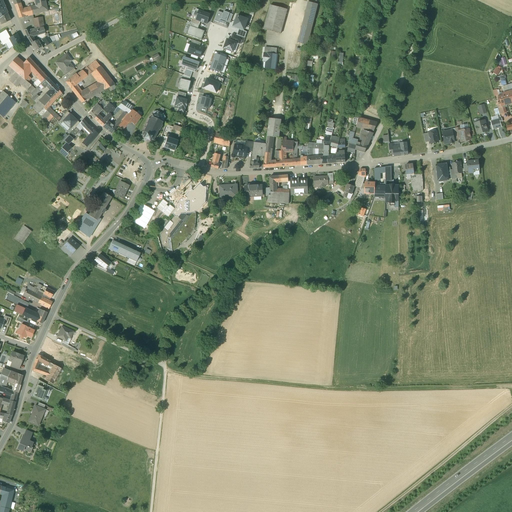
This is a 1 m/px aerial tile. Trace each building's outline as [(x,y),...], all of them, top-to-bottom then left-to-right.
[(19,0),(15,0),(13,1),(19,18),(23,17),(32,15),(33,15),(32,11),(30,7),(22,9),(19,0)] [(33,0),(35,6),(30,7),(32,11),(33,15),(47,12),(47,10),(48,9),(46,0),(33,0)] [(308,2),(297,43),(308,45),(318,5),(308,2)] [(287,10),(270,5),(264,29),(280,34),(287,10)] [(196,20),(195,20),(200,22),(207,24),(210,15),(199,10),(199,12),(196,20)] [(223,13),(218,11),(215,21),(225,25),(227,22),(230,13),(224,11),(223,13)] [(10,20),(7,13),(0,18),(0,21),(1,24),(10,20)] [(248,19),(237,16),(235,22),(234,26),(236,27),(239,28),(244,30),(248,19)] [(42,18),(33,19),(34,29),(44,27),(43,24),(46,24),(45,18),(42,19),(42,18)] [(186,35),(201,40),(205,31),(198,29),(190,26),(186,35)] [(239,28),(237,35),(241,37),(245,38),(247,32),(243,31),(244,30),(239,28)] [(36,29),(29,30),(28,30),(24,31),(27,38),(31,44),(34,41),(32,37),(38,35),(36,29)] [(6,30),(0,33),(0,39),(3,45),(11,41),(9,39),(10,38),(9,36),(6,30)] [(10,38),(9,39),(11,41),(14,46),(20,42),(16,34),(10,38)] [(232,34),(230,41),(236,43),(240,45),(242,40),(240,39),(241,37),(237,35),(232,34)] [(41,45),(38,40),(34,41),(31,44),(35,51),(38,49),(42,47),(41,45)] [(227,40),(224,49),(233,52),(236,43),(230,41),(227,40)] [(199,46),(191,43),(188,53),(200,57),(203,48),(199,46)] [(66,54),(56,63),(59,67),(60,66),(66,74),(68,73),(74,68),(67,60),(69,58),(66,54)] [(216,54),(211,69),(221,72),(226,58),(216,54)] [(271,54),(264,54),(263,61),(266,61),(266,68),(275,70),(277,55),(276,55),(271,54)] [(23,63),(16,57),(8,66),(19,75),(31,61),(28,58),(23,63)] [(181,64),(188,67),(196,70),(199,63),(184,58),(181,64)] [(95,60),(82,70),(87,76),(91,73),(100,66),(95,60)] [(31,61),(19,75),(28,83),(29,82),(28,81),(31,78),(27,75),(31,71),(32,73),(35,70),(33,68),(35,65),(31,61)] [(46,77),(35,65),(33,68),(35,70),(32,73),(41,83),(46,77)] [(497,65),(492,73),(497,75),(501,68),(497,65)] [(27,89),(31,85),(28,83),(19,75),(8,66),(5,70),(12,76),(10,80),(18,87),(20,83),(27,89)] [(91,73),(100,85),(104,90),(114,85),(100,66),(91,73)] [(184,75),(190,78),(193,71),(187,69),(186,69),(184,75)] [(77,75),(76,74),(70,79),(75,85),(76,85),(87,76),(82,70),(77,75)] [(214,81),(220,83),(222,84),(224,77),(216,74),(214,81)] [(54,85),(46,77),(41,83),(40,84),(43,87),(44,88),(46,86),(49,89),(54,85)] [(66,82),(71,89),(75,85),(70,79),(66,82)] [(178,88),(189,91),(191,81),(190,81),(181,79),(178,88)] [(214,81),(207,79),(204,88),(216,93),(220,83),(214,81)] [(35,89),(33,91),(36,95),(43,87),(40,84),(35,89)] [(59,91),(54,85),(49,89),(50,90),(46,94),(51,99),(52,97),(55,95),(59,91)] [(82,93),(76,85),(75,85),(71,89),(77,97),(82,93)] [(82,93),(77,97),(82,103),(87,99),(89,98),(94,95),(98,93),(100,92),(103,90),(104,90),(100,85),(83,94),(82,93)] [(104,90),(103,90),(105,93),(116,88),(114,85),(104,90)] [(3,91),(0,94),(0,115),(3,118),(16,103),(3,91)] [(55,95),(52,97),(51,99),(48,102),(51,105),(57,98),(61,94),(59,91),(55,95)] [(511,102),(509,92),(498,95),(501,104),(502,106),(505,105),(511,103),(511,102)] [(46,94),(39,102),(44,106),(48,102),(51,99),(46,94)] [(185,99),(177,97),(174,106),(179,107),(178,111),(183,112),(184,109),(185,109),(185,106),(186,106),(186,103),(187,100),(185,99)] [(199,106),(209,109),(211,99),(202,97),(199,106)] [(124,100),(118,106),(121,109),(124,111),(128,114),(131,110),(134,107),(124,100)] [(38,113),(39,112),(44,107),(45,106),(44,106),(39,102),(33,109),(38,113)] [(505,105),(502,106),(501,104),(497,105),(500,114),(506,112),(504,106),(505,105)] [(98,105),(89,113),(94,119),(97,115),(102,110),(98,105)] [(484,105),(478,106),(481,115),(486,113),(484,105)] [(111,106),(105,111),(108,114),(109,113),(111,115),(115,111),(115,110),(111,106)] [(52,116),(46,110),(44,107),(39,112),(54,126),(58,122),(58,121),(52,116)] [(61,118),(49,107),(46,110),(52,116),(54,114),(60,119),(61,118)] [(140,117),(131,110),(128,114),(124,119),(128,123),(129,124),(130,122),(132,122),(134,124),(140,117)] [(150,119),(149,119),(149,118),(148,118),(148,119),(146,123),(145,124),(146,124),(147,124),(145,128),(144,127),(144,128),(145,128),(143,132),(142,131),(142,132),(143,132),(142,135),(141,135),(141,136),(142,135),(145,137),(144,138),(143,137),(142,138),(144,139),(143,139),(144,139),(142,142),(147,144),(148,141),(149,141),(150,142),(151,140),(152,141),(153,141),(153,140),(154,138),(155,138),(154,137),(156,134),(157,134),(157,133),(158,130),(159,130),(159,131),(160,131),(159,130),(161,126),(162,125),(161,125),(162,123),(163,122),(162,121),(163,121),(164,121),(164,120),(163,120),(165,117),(163,114),(164,114),(163,113),(162,114),(161,113),(159,111),(159,112),(158,111),(157,110),(157,111),(154,111),(153,111),(153,112),(152,114),(151,114),(152,115),(151,116),(150,116),(151,117),(150,119)] [(124,111),(117,120),(121,122),(124,119),(128,114),(124,111)] [(78,121),(69,113),(66,117),(63,121),(71,128),(78,121)] [(100,118),(97,115),(94,119),(102,127),(107,122),(107,121),(112,116),(111,115),(109,113),(108,114),(104,119),(103,120),(100,118)] [(277,137),(279,137),(280,132),(281,120),(274,119),(269,118),(267,136),(273,137),(277,137)] [(377,122),(359,118),(357,124),(356,127),(373,131),(377,122)] [(121,122),(119,125),(123,129),(128,123),(124,119),(121,122)] [(501,119),(491,122),(493,129),(501,127),(501,126),(500,122),(502,121),(501,119)] [(87,126),(83,120),(79,124),(83,128),(90,134),(92,132),(93,131),(87,126)] [(112,125),(107,122),(102,127),(111,134),(119,125),(121,122),(117,120),(112,125)] [(484,120),(474,123),(476,128),(477,130),(478,134),(481,133),(482,132),(483,132),(484,132),(487,131),(486,128),(485,126),(486,126),(484,120)] [(217,129),(216,134),(214,142),(229,146),(230,137),(226,136),(223,135),(224,130),(217,129)] [(461,130),(459,131),(460,138),(461,142),(470,140),(468,129),(461,130)] [(373,133),(363,130),(361,137),(364,138),(362,144),(367,145),(373,133)] [(451,130),(446,131),(447,133),(443,134),(445,144),(449,143),(450,143),(454,143),(454,142),(454,139),(452,130),(451,130)] [(90,134),(82,144),(83,144),(86,146),(87,147),(98,134),(93,131),(92,132),(90,134)] [(437,133),(434,134),(433,132),(428,133),(430,141),(430,143),(438,142),(437,133)] [(73,139),(69,135),(63,141),(66,143),(61,148),(62,149),(67,153),(72,148),(68,145),(73,139)] [(331,136),(325,135),(324,139),(324,144),(328,145),(330,146),(333,146),(335,137),(331,136)] [(171,138),(167,137),(167,138),(166,141),(165,141),(164,143),(165,143),(164,147),(174,151),(178,141),(175,140),(171,138)] [(294,142),(286,141),(282,141),(281,151),(282,152),(285,152),(292,152),(293,152),(293,151),(294,146),(294,142)] [(254,143),(246,142),(245,146),(246,146),(246,147),(247,147),(247,150),(253,151),(254,143)] [(357,142),(356,144),(355,150),(364,153),(367,145),(362,144),(357,142)] [(266,144),(254,143),(253,151),(252,157),(257,158),(257,155),(265,156),(266,148),(266,144)] [(352,144),(350,143),(348,151),(355,153),(355,150),(356,144),(352,144)] [(406,143),(401,143),(394,144),(394,146),(393,146),(394,150),(394,156),(407,155),(406,143)] [(245,146),(235,145),(234,154),(233,154),(232,155),(232,157),(233,158),(235,157),(236,156),(245,157),(247,150),(247,147),(246,147),(246,146),(245,146)] [(273,163),(269,163),(271,149),(266,148),(265,156),(263,168),(272,167),(273,163)] [(67,153),(62,149),(59,152),(65,157),(68,154),(67,153)] [(297,151),(293,151),(293,152),(293,154),(293,156),(292,166),(300,165),(300,159),(297,159),(297,151)] [(220,155),(215,154),(211,167),(218,169),(219,165),(217,164),(218,160),(220,155)] [(339,154),(336,154),(336,163),(345,162),(344,154),(339,154)] [(257,158),(252,157),(250,168),(259,168),(259,164),(258,164),(258,162),(256,162),(257,158)] [(285,157),(280,157),(280,159),(280,162),(276,163),(276,167),(286,167),(285,160),(285,157)] [(431,160),(421,162),(421,166),(422,166),(423,175),(427,174),(427,166),(432,165),(431,160)] [(478,160),(467,162),(467,164),(468,171),(469,174),(474,173),(473,171),(479,171),(478,160)] [(461,173),(460,162),(453,163),(453,169),(454,174),(455,174),(461,173)] [(446,164),(436,165),(438,180),(443,179),(443,180),(448,180),(446,164)] [(413,165),(405,165),(406,174),(408,174),(408,178),(411,178),(411,175),(414,175),(413,165)] [(414,175),(411,175),(411,178),(412,184),(409,185),(409,187),(412,187),(412,191),(423,190),(423,185),(422,175),(422,174),(414,175)] [(423,175),(422,175),(423,185),(435,183),(433,175),(428,176),(427,174),(423,175)] [(358,175),(354,186),(361,188),(364,180),(364,177),(358,175)] [(283,176),(270,177),(270,179),(270,180),(271,188),(271,189),(276,190),(276,182),(279,182),(283,182),(283,176)] [(328,176),(313,177),(314,185),(320,184),(320,187),(325,187),(325,184),(328,184),(328,181),(328,178),(328,176)] [(297,181),(291,181),(291,194),(295,194),(295,193),(304,192),(304,194),(308,194),(307,180),(300,181),(299,180),(298,180),(297,181)] [(128,185),(120,182),(118,187),(119,187),(118,191),(120,192),(118,196),(123,199),(126,191),(125,191),(128,185)] [(375,194),(375,186),(375,183),(365,182),(364,194),(375,194)] [(191,189),(175,206),(175,207),(176,208),(172,214),(175,216),(174,218),(176,219),(181,214),(194,213),(194,211),(196,211),(205,202),(206,195),(205,195),(206,187),(203,187),(200,183),(193,191),(191,189)] [(435,183),(423,185),(423,190),(423,192),(435,190),(435,183)] [(259,186),(257,184),(253,185),(254,196),(262,196),(262,186),(259,186)] [(354,186),(347,184),(344,192),(345,192),(348,193),(351,194),(354,186)] [(237,185),(220,186),(220,198),(226,198),(226,195),(238,194),(237,185)] [(253,185),(249,185),(248,186),(245,187),(245,197),(254,196),(253,185)] [(399,187),(394,186),(394,185),(390,185),(390,186),(385,186),(385,194),(385,201),(389,201),(389,206),(394,206),(394,201),(398,201),(399,187)] [(385,186),(379,186),(375,186),(375,194),(385,194),(385,186)] [(290,190),(287,190),(287,197),(284,196),(271,196),(267,196),(267,202),(289,202),(290,190)] [(89,215),(89,216),(91,217),(95,219),(96,220),(101,213),(103,214),(105,210),(104,209),(111,197),(103,193),(100,199),(95,206),(93,210),(89,215)] [(422,196),(417,197),(417,202),(416,202),(417,227),(425,227),(424,202),(422,202),(422,196)] [(176,219),(174,218),(170,222),(169,221),(163,228),(166,230),(164,233),(163,233),(161,236),(162,244),(166,248),(172,252),(172,251),(174,250),(176,248),(178,245),(178,242),(179,242),(180,244),(181,244),(180,243),(185,238),(187,239),(190,236),(189,235),(190,233),(192,229),(195,229),(196,225),(194,224),(194,218),(197,217),(196,213),(194,213),(181,214),(176,219)] [(31,231),(24,226),(22,229),(29,234),(31,231)] [(29,234),(22,229),(13,239),(20,245),(29,234)] [(195,239),(193,243),(197,246),(203,237),(201,235),(197,240),(195,239)] [(78,246),(70,238),(60,249),(69,257),(78,246)] [(119,244),(112,240),(108,249),(128,259),(133,250),(119,244)] [(140,253),(133,250),(128,259),(136,262),(140,253)] [(110,263),(99,255),(95,260),(99,264),(102,266),(106,268),(106,267),(107,268),(107,267),(107,266),(110,263)] [(14,283),(19,285),(22,280),(16,277),(14,283)] [(54,292),(46,288),(43,294),(51,298),(54,292)] [(34,302),(38,302),(41,296),(36,294),(27,289),(23,296),(34,302)] [(28,302),(13,296),(15,292),(9,290),(5,299),(26,308),(28,302)] [(42,297),(41,296),(38,302),(41,304),(41,305),(48,309),(52,302),(42,297)] [(26,309),(16,305),(14,312),(23,315),(26,309)] [(39,315),(36,321),(42,324),(47,312),(41,310),(39,315)] [(39,315),(30,311),(26,317),(36,321),(39,315)] [(11,318),(4,316),(3,319),(5,319),(3,325),(8,327),(11,318)] [(26,327),(21,324),(17,334),(26,338),(27,335),(31,337),(34,330),(26,327)] [(73,331),(62,326),(60,330),(61,331),(58,337),(62,338),(65,340),(67,336),(70,338),(73,331)] [(78,351),(69,346),(67,349),(77,354),(78,351)] [(20,354),(16,353),(16,354),(12,352),(9,361),(12,362),(12,361),(20,364),(20,365),(23,356),(19,355),(20,354)] [(41,357),(38,355),(35,359),(33,367),(37,368),(40,361),(47,366),(47,365),(49,362),(50,361),(41,357)] [(20,364),(12,361),(12,362),(10,367),(18,370),(20,364)] [(53,365),(51,367),(48,373),(47,376),(44,380),(53,384),(61,369),(53,365)] [(37,368),(33,367),(32,370),(47,376),(48,373),(37,368)] [(18,374),(4,369),(1,375),(8,377),(16,381),(18,374)] [(38,380),(36,386),(44,389),(46,384),(38,380)] [(47,390),(44,389),(36,386),(31,396),(43,401),(47,390)] [(5,388),(4,388),(2,392),(11,396),(13,391),(5,388)] [(15,402),(10,401),(5,399),(4,404),(9,406),(7,414),(11,416),(15,402)] [(35,406),(28,422),(38,426),(43,415),(41,414),(43,409),(37,407),(35,406)] [(7,414),(5,414),(3,419),(2,421),(3,422),(4,422),(8,424),(11,416),(7,414)] [(32,432),(26,430),(24,436),(30,438),(32,432)] [(24,436),(23,435),(17,449),(22,451),(23,449),(30,452),(32,448),(31,448),(33,443),(29,442),(30,438),(24,436)] [(13,490),(1,487),(0,492),(0,493),(3,494),(0,507),(8,509),(13,490)]
